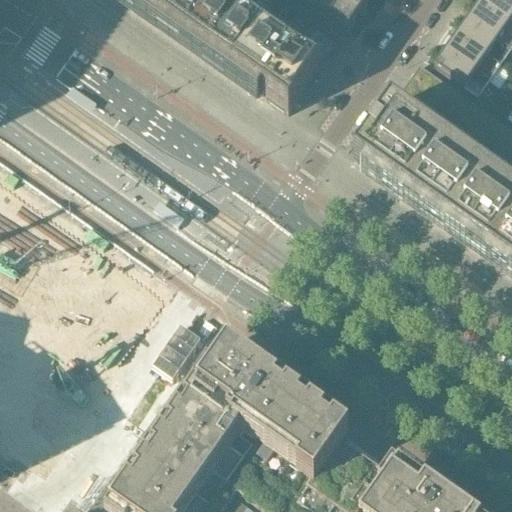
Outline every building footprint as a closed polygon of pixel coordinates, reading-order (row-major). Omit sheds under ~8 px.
[(334,53),(258,0),(105,0),(257,107),(261,100),(288,119),(334,53)] [(359,19),(332,0),(320,0),(312,11),(322,18),(347,36),(347,34),(350,36),(355,28),(353,27),(359,19)] [(370,3),(365,0),(332,0),(359,19),(361,20),(366,13),(364,11),(370,3)] [(511,9),(499,0),(484,0),(478,9),(511,32),(511,9)] [(511,0),(499,0),(511,9),(511,0)] [(511,32),(478,9),(467,25),(510,55),(511,52),(511,32)] [(467,25),(456,41),(499,71),(510,55),(467,25)] [(456,41),(444,56),(488,87),(499,71),(456,41)] [(444,56),(433,72),(477,103),(488,87),(444,56)] [(410,91),(393,115),(423,137),(420,142),(511,206),(511,136),(430,79),(419,71),(409,85),(409,86),(409,87),(409,88),(409,89),(409,90),(410,90),(410,91)] [(364,151),(354,165),(365,172),(360,180),(511,287),(511,206),(420,142),(423,137),(393,115),(390,113),(363,151),(364,151)] [(0,195),(0,436),(42,466),(156,306),(0,195)] [(447,511),(397,476),(391,485),(384,481),(341,450),(347,441),(221,352),(108,511),(225,511),(236,497),(257,511),(447,511)]
